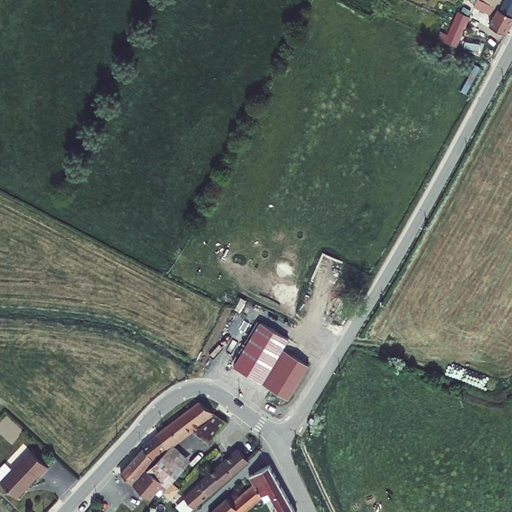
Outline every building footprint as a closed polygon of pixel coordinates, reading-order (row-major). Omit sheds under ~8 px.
[(511,9),(493,0),(481,0),(480,4),(500,14),(496,23),(511,30),(511,9)] [(511,0),(493,0),(511,9),(511,0)] [(465,8),(450,38),(462,43),(476,13),(465,8)] [(235,368),(263,385),(283,351),(290,341),(262,324),(235,368)] [(289,401),(310,367),(283,351),(263,385),(289,401)] [(202,402),(164,428),(169,434),(163,439),(165,444),(160,448),(164,451),(214,413),(202,402)] [(217,416),(195,432),(204,441),(226,425),(217,416)] [(169,434),(164,428),(143,443),(148,447),(124,472),(152,499),(167,483),(152,469),(167,455),(164,451),(160,448),(165,444),(163,439),(169,434)] [(57,455),(38,438),(21,458),(10,471),(27,486),(48,462),(49,464),(57,455)] [(248,461),(237,449),(182,498),(193,509),(248,461)] [(10,471),(21,458),(16,454),(5,467),(10,471)] [(187,472),(167,455),(152,469),(167,483),(170,486),(187,472)] [(234,496),(217,511),(245,511),(271,491),(283,511),(297,511),(299,511),(268,465),(254,476),(257,483),(236,499),(234,496)]
